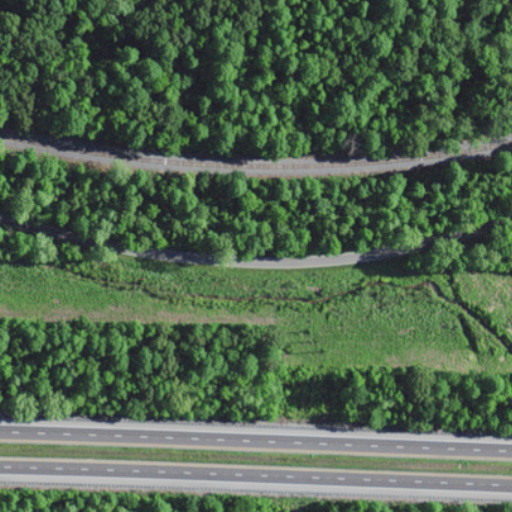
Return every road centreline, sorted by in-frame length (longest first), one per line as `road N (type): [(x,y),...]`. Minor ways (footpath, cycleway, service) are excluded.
road 1 (residential): [(0,219),(131,257),(319,268),(401,261),(511,226)]
road 2 (motorway): [(0,467),(511,486)]
road 3 (motorway): [(511,451),(0,432)]
